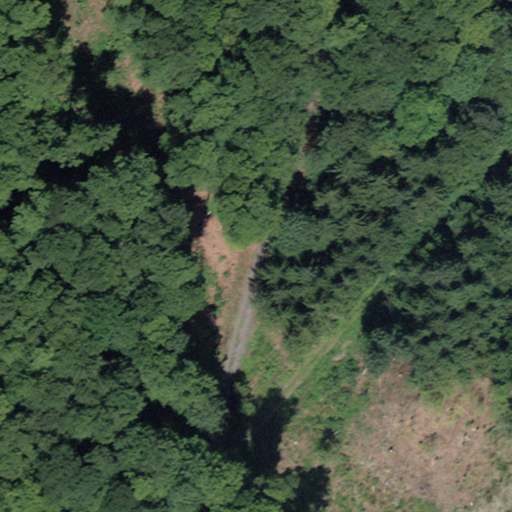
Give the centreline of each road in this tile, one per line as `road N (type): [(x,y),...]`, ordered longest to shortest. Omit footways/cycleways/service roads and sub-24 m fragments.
road 1 (track): [(199,511),(262,401),(348,0)]
road 2 (track): [(262,401),(511,131)]
